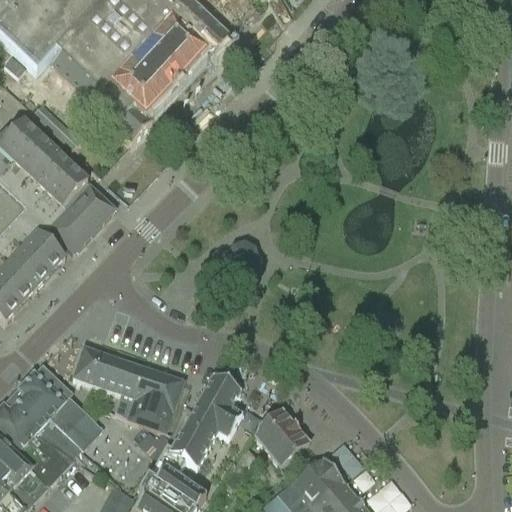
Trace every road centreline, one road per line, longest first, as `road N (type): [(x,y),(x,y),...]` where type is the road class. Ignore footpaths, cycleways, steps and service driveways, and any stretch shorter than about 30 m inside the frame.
road 1 (residential): [(102,274),(161,326),(247,347),(297,372),(375,445),(430,511)]
road 2 (tertiary): [(355,0),(102,274)]
road 3 (residential): [(483,501),(492,192)]
road 4 (residential): [(492,192),(505,0)]
road 5 (tertiary): [(0,372),(102,274)]
